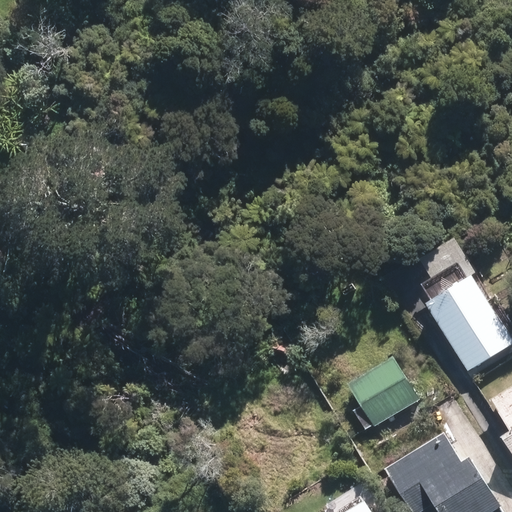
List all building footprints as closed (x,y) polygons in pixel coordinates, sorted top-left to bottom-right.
[(10,193),(0,191),(0,229),(1,229),(10,193)] [(511,335),(475,275),(431,302),(472,369),(511,345),(511,335)] [(396,357),(352,383),(376,424),(420,398),(396,357)] [(511,388),(496,398),(511,424),(511,432),(508,435),(511,441),(511,388)] [(446,434),(390,468),(416,511),(421,511),(438,502),(444,511),(491,511),(502,506),(472,456),(463,461),(446,434)] [(375,511),(368,499),(346,511),(375,511)]
